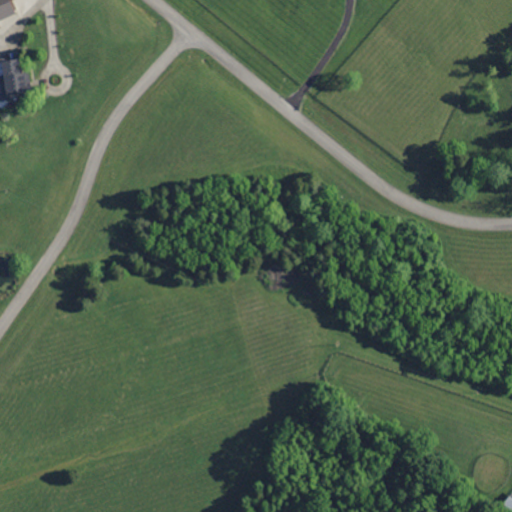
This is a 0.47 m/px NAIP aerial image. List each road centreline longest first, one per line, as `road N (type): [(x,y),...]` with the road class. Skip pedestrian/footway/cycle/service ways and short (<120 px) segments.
road 1 (residential): [(511,222),(445,216),(400,196),(154,0)]
road 2 (residential): [(192,30),(116,118),(71,225),(0,328)]
